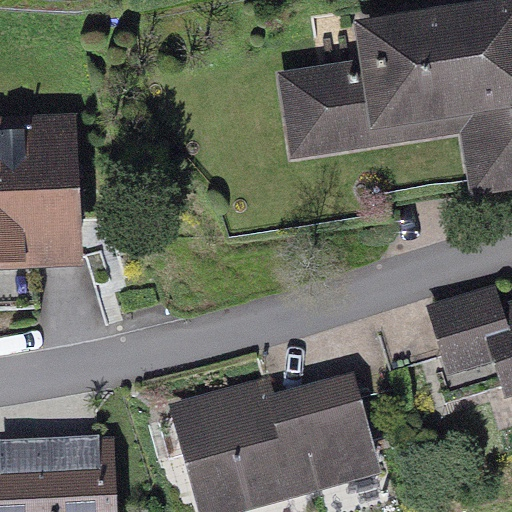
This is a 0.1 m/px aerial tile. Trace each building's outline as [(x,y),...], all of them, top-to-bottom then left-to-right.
[(333,81),(253,89),(260,156),(422,139),(427,189),(511,179),(511,27),(504,28),(502,7),(327,25),(333,81)] [(84,118),(0,120),(0,263),(86,262),(84,118)] [(472,294),(394,317),(412,380),(451,369),(477,457),(511,446),(511,317),(482,326),(472,294)] [(362,375),(175,418),(196,511),(213,511),(385,473),(362,375)] [(121,511),(118,445),(0,450),(0,511),(121,511)]
